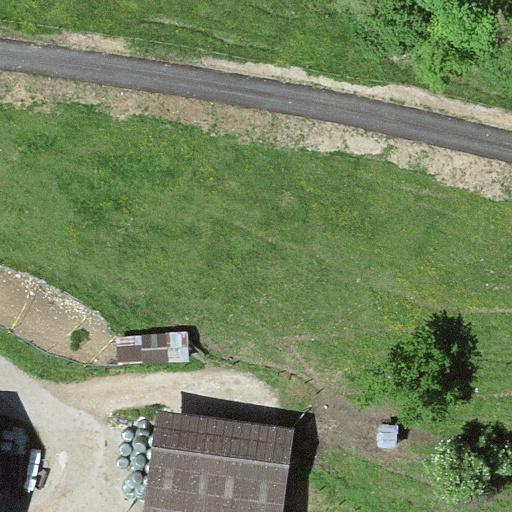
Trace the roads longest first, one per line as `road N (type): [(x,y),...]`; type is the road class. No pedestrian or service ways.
road 1 (track): [(0,53),(454,127),(511,144)]
road 2 (track): [(110,511),(92,430),(0,379)]
